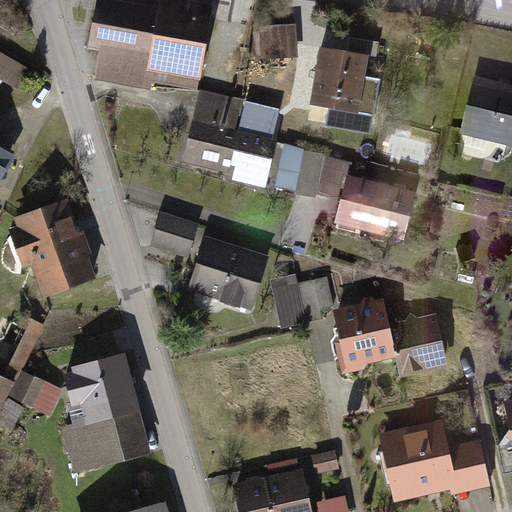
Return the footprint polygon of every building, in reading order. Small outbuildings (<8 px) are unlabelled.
[(158,9),(101,0),(93,54),(102,55),(98,84),(150,92),(151,85),(201,92),(214,10),(162,2),(158,9)] [(368,62),(320,52),(307,111),(356,121),(368,62)] [(31,72),(0,54),(0,82),(19,94),(31,72)] [(511,88),(476,80),(462,139),(511,150),(511,88)] [(244,105),(199,94),(183,167),(267,186),(277,144),(237,135),(244,105)] [(0,115),(0,114),(0,193),(19,157),(0,147),(0,115)] [(307,153),(286,148),(280,173),(302,178),(307,153)] [(417,195),(348,179),(336,230),(404,247),(417,195)] [(96,282),(67,203),(16,221),(22,236),(11,239),(23,274),(32,271),(43,301),(96,282)] [(201,226),(162,215),(151,254),(190,265),(201,226)] [(271,259),(205,238),(188,293),(254,313),(271,259)] [(382,301),(331,312),(345,373),(396,362),(391,328),(382,301)] [(438,316),(391,328),(404,380),(451,369),(438,316)] [(44,329),(31,322),(5,378),(19,384),(44,329)] [(149,455),(124,356),(64,372),(77,424),(66,427),(77,473),(149,455)] [(48,384),(25,374),(13,401),(36,411),(48,384)] [(0,419),(16,386),(0,377),(0,419)] [(440,420),(379,434),(396,503),(451,490),(453,496),(493,487),(482,441),(447,450),(440,420)] [(335,454),(309,461),(313,475),(339,468),(335,454)] [(313,511),(303,468),(231,485),(237,511),(313,511)] [(322,503),(323,511),(353,511),(352,499),(322,503)]
